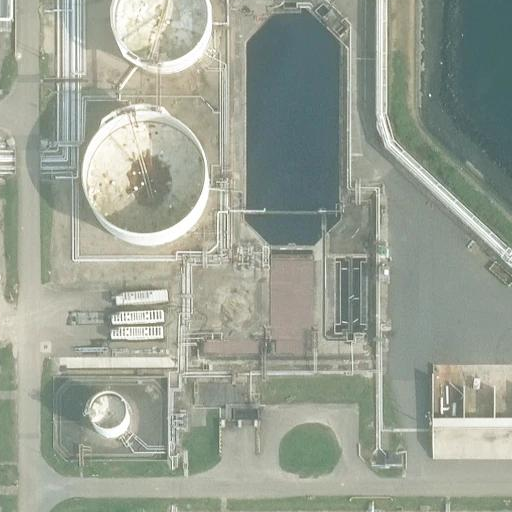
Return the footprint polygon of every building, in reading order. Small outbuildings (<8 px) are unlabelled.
[(214,29),(214,28),(213,18),(210,9),(204,0),(126,0),(126,1),(121,10),(119,18),(118,29),(119,38),(122,47),(126,56),(132,63),(140,68),(148,73),(157,75),(167,76),(175,75),(184,73),(192,68),(199,63),(205,56),(210,47),(213,38),(214,29)] [(323,6),(317,12),(315,14),(340,39),(348,31),(346,29),(349,27),(333,11),(331,14),(323,6)] [(130,246),(160,247),(192,230),(210,198),(205,160),(187,136),(157,123),(119,130),(93,155),(85,182),(89,208),(103,229),(130,246)] [(252,311),(251,305),(248,300),(243,297),(238,296),(232,297),(227,300),(224,305),(222,310),(223,315),(226,320),(231,324),(236,325),(241,325),(247,322),(250,317),(252,311)] [(129,422),(129,421),(129,416),(128,412),(123,407),(120,404),(116,403),(109,402),(106,402),(102,404),(97,408),(93,414),(92,418),(92,421),(93,428),(97,433),(102,437),(109,439),(116,439),(123,435),(125,432),(128,429),(129,422)] [(403,452),(390,453),(390,462),(386,462),(386,468),(403,468),(403,452)]
